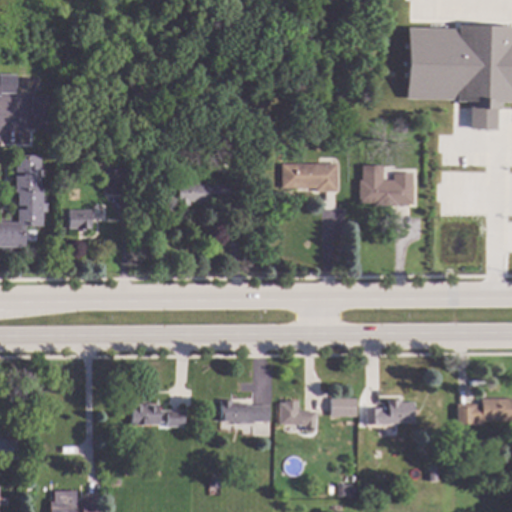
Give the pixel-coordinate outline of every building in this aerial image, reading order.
[(14,95),(0,95),(0,75),(14,76),(14,95)] [(48,112),(51,112),(51,131),(32,131),(32,115),(29,115),(29,96),(48,96),(48,112)] [(511,115),(508,115),(508,135),(492,135),(492,128),(476,128),(476,119),(473,119),(473,104),(511,104),(511,98),(511,115)] [(406,135),(396,134),(396,124),(406,124),(406,135)] [(37,190),(41,190),(40,228),(23,228),(22,249),(8,248),(8,254),(0,254),(0,219),(10,219),(10,224),(15,224),(15,214),(11,214),(11,202),(16,202),(16,194),(13,194),(13,181),(9,181),(9,168),(13,169),(13,156),(38,156),(37,190)] [(335,194),(312,194),(312,190),(279,189),(279,165),(336,165),(335,194)] [(118,195),(102,195),(102,179),(118,179),(118,195)] [(408,186),(411,186),(411,205),(394,205),(394,207),(371,207),(371,205),(356,205),(356,181),(393,181),(393,179),(408,179),(408,186)] [(229,199),(215,199),(215,195),(206,195),(206,204),(187,204),(187,208),(175,208),(175,184),(214,185),(214,181),(230,181),(229,199)] [(90,230),(85,230),(85,232),(74,232),(74,231),(65,230),(65,211),(90,212),(90,230)] [(354,416),(328,416),(328,397),(354,397),(354,416)] [(510,421),(481,421),(481,426),(471,426),(471,424),(454,424),(454,404),(479,404),(479,398),(510,398),(510,421)] [(229,402),(243,403),(243,405),(266,405),(265,421),(249,421),(249,424),(237,424),(237,421),(218,421),(219,399),(229,400),(229,402)] [(295,411),(311,411),(311,431),(301,431),(301,425),(276,424),(276,402),(281,402),(281,400),(295,400),(295,411)] [(402,402),(411,402),(411,423),(386,423),(386,424),(363,424),(363,408),(378,408),(378,409),(385,409),(385,400),(401,400),(402,402)] [(156,412),(164,412),(164,410),(181,409),(182,426),(164,426),(164,422),(156,422),(156,424),(128,425),(128,404),(156,403),(156,412)] [(15,459),(0,459),(0,439),(15,439),(15,459)] [(218,487),(207,487),(207,476),(218,476),(218,487)] [(344,484),(344,495),(335,495),(335,484),(344,484)] [(32,494),(24,494),(24,486),(32,486),(32,494)] [(74,508),(72,508),(72,511),(47,511),(47,501),(51,501),(51,490),(73,490),(74,508)] [(96,511),(80,511),(80,498),(96,497),(96,511)]
